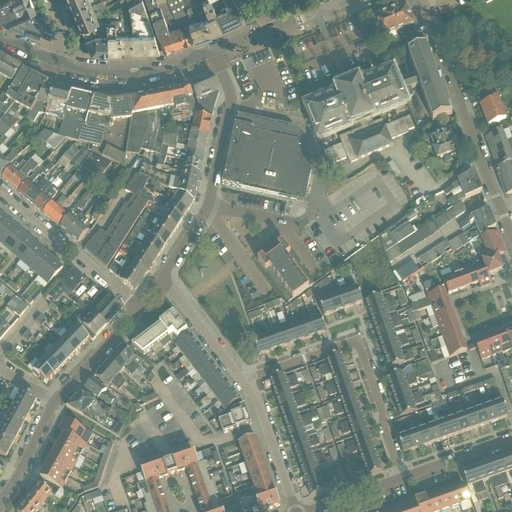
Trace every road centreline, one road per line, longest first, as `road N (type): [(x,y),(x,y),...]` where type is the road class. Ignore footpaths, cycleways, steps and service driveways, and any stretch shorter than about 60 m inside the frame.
road 1 (residential): [(402,476),(352,340),(238,375)]
road 2 (residential): [(511,239),(423,0)]
road 3 (residential): [(157,277),(204,205),(226,83),(213,49)]
road 4 (residential): [(136,308),(0,192)]
road 5 (residential): [(49,58),(48,71),(65,80),(117,90),(178,78),(177,62)]
road 6 (residential): [(294,511),(253,395),(238,375)]
road 7 (residential): [(49,58),(125,71),(177,62)]
road 8 (residential): [(238,375),(157,277)]
road 9 (residential): [(55,400),(136,308)]
